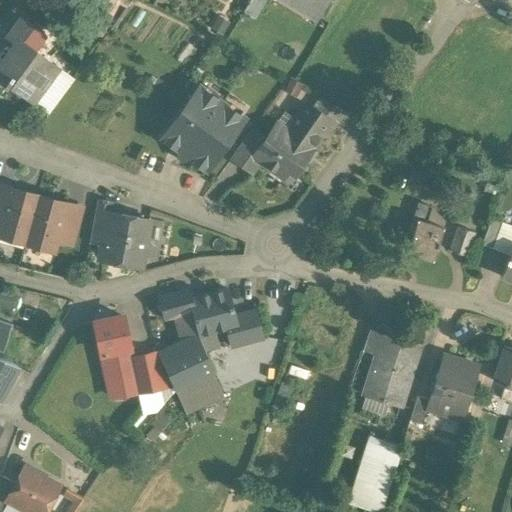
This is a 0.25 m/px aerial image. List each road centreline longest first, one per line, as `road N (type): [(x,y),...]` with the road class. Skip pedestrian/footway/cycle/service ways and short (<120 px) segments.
road 1 (residential): [(454,0),(275,244)]
road 2 (residential): [(0,141),(275,244)]
road 3 (residential): [(274,265),(511,318)]
road 4 (residential): [(84,303),(201,268),(274,265)]
road 5 (residential): [(14,413),(84,303)]
